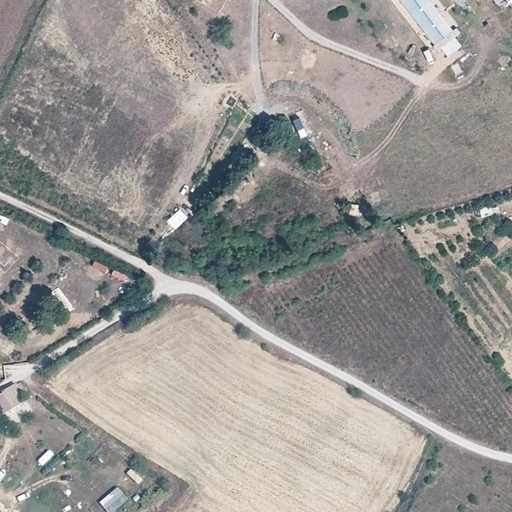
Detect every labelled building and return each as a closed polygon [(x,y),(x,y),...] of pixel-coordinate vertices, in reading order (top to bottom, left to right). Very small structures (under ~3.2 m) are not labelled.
[(94,260),(92,267),(106,271),(108,264),(94,260)] [(114,268),(112,275),(125,280),(128,274),(114,268)] [(24,394),(17,383),(3,392),(10,403),(24,394)] [(36,473),(46,463),(41,458),(32,468),(36,473)] [(133,469),(128,474),(139,484),(144,478),(133,469)] [(91,508),(94,511),(113,511),(130,501),(121,488),(91,508)]
